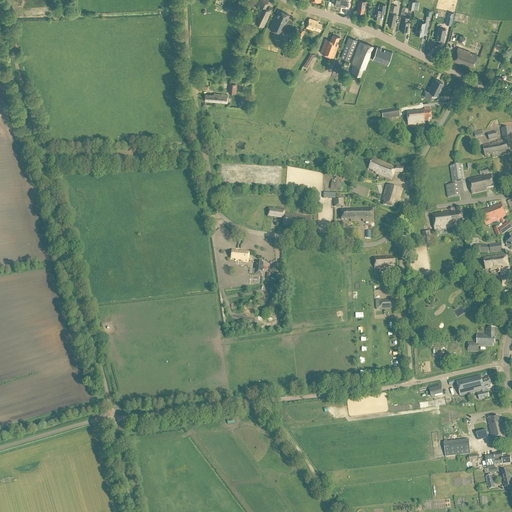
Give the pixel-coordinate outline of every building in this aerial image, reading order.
[(263,26),(271,9),(268,7),(267,9),(265,8),(268,1),(266,0),(259,0),(258,5),(260,6),(261,8),(257,16),(259,16),(256,23),(263,26)] [(366,1),(360,0),(358,0),(356,11),(363,12),(364,8),(365,8),(366,1)] [(378,6),(378,9),(374,8),(373,18),(380,19),(381,13),(384,14),(386,5),(379,4),(378,6)] [(292,25),(293,23),(288,21),(289,20),(288,19),(290,15),(278,10),(269,29),(281,34),(286,24),(288,25),(289,24),(292,25)] [(390,13),(387,25),(393,27),(396,14),(394,14),(390,13)] [(400,31),(402,31),(407,32),(408,22),(407,22),(407,18),(402,17),(401,21),(401,22),(400,31)] [(312,19),(309,18),(306,27),(319,31),(321,24),(317,22),(318,21),(312,19)] [(417,21),(415,34),(423,35),(424,26),(428,27),(429,21),(425,20),(425,22),(423,22),(423,23),(417,21)] [(437,27),(434,40),(443,42),(446,29),(437,27)] [(296,37),(301,39),(304,31),(299,29),(296,37)] [(340,36),(336,35),(333,34),(330,40),(325,38),(320,52),(333,57),(338,43),(337,43),(340,36)] [(459,40),(466,43),(468,36),(461,34),(459,40)] [(348,37),(340,57),(349,60),(357,40),(348,37)] [(359,41),(356,48),(351,63),(353,65),(351,72),(360,76),(363,68),(365,69),(373,46),(359,41)] [(372,59),(387,65),(392,52),(384,49),(384,51),(380,49),(381,48),(377,46),(372,59)] [(457,48),(452,61),(470,68),(471,65),(472,66),(476,56),(471,54),(469,53),(469,52),(460,48),(457,47),(457,48)] [(281,54),(289,57),(291,50),(283,48),(281,54)] [(303,65),(307,67),(314,55),(311,52),(303,65)] [(442,83),(435,79),(434,82),(432,82),(428,91),(424,89),(421,95),(430,99),(432,94),(436,95),(442,83)] [(229,83),(228,93),(235,93),(236,83),(230,83),(229,83)] [(204,101),(223,103),(227,103),(228,95),(214,94),(214,95),(205,94),(204,101)] [(406,112),(407,119),(408,126),(429,124),(429,120),(431,120),(430,109),(424,109),(424,111),(406,112)] [(398,110),(381,113),(382,121),(400,118),(398,110)] [(503,140),(511,138),(511,134),(511,128),(501,129),(503,140)] [(489,141),(497,139),(496,132),(487,135),(489,141)] [(511,154),(507,140),(482,147),(485,157),(492,155),(492,158),(511,154)] [(397,168),(395,168),(381,163),(372,159),(368,169),(373,171),(373,172),(375,172),(374,174),(391,181),(394,173),(402,173),(403,168),(397,167),(397,168)] [(450,167),(452,183),(465,181),(462,165),(450,167)] [(488,173),(488,170),(480,172),(480,175),(483,174),(484,177),(469,180),(472,195),(486,192),(488,189),(494,188),(492,177),(488,178),(488,176),(487,173),(488,173)] [(330,190),(336,191),(339,192),(343,174),(339,173),(339,175),(334,174),(333,180),(332,180),(330,190)] [(447,198),(460,197),(458,185),(446,186),(447,198)] [(402,190),(386,186),(382,201),(384,201),(383,206),(394,209),(396,202),(398,203),(402,190)] [(333,207),(336,207),(343,207),(343,199),(335,199),(335,194),(329,194),(323,193),(323,199),(334,200),(333,207)] [(501,205),(491,208),(496,222),(500,221),(502,224),(505,223),(503,220),(503,219),(506,217),(501,205)] [(274,209),(269,208),(268,218),(284,220),(283,227),(302,229),(302,227),(310,228),(312,218),(284,215),(285,210),(277,209),(277,211),(274,211),(274,209)] [(496,222),(491,208),(481,212),(486,226),(496,222)] [(362,221),(362,222),(372,222),(372,209),(350,209),(350,210),(341,210),(341,220),(349,220),(349,221),(351,221),(351,223),(359,222),(359,221),(362,221)] [(455,215),(455,213),(450,214),(450,213),(432,215),(435,231),(459,228),(459,226),(464,225),(462,214),(455,215)] [(498,230),(502,236),(511,228),(511,227),(508,223),(498,230)] [(432,245),(429,231),(422,232),(424,246),(432,245)] [(476,246),(476,254),(488,254),(488,252),(490,251),(490,254),(502,252),(501,244),(491,245),(489,246),(490,248),(488,248),(488,245),(476,246)] [(248,263),(250,253),(232,251),(231,259),(236,260),(236,261),(248,263)] [(508,267),(506,255),(488,258),(483,259),(485,269),(491,268),(491,271),(497,269),(498,270),(497,271),(498,274),(501,273),(500,270),(499,269),(500,269),(500,267),(502,267),(503,268),(508,267)] [(380,258),(374,258),(374,269),(382,269),(390,269),(390,267),(394,267),(394,258),(391,259),(391,257),(383,257),(383,259),(380,259),(380,258)] [(254,276),(262,277),(263,264),(255,263),(254,276)] [(502,289),(511,287),(509,277),(499,280),(502,289)] [(380,301),(375,301),(376,310),(379,310),(394,309),(394,300),(390,300),(391,302),(380,302),(380,301)] [(495,329),(488,329),(488,330),(486,330),(486,336),(477,336),(477,344),(468,343),(468,352),(478,353),(478,347),(493,347),(494,338),(495,338),(495,329)] [(482,392),(487,390),(487,389),(491,388),(489,380),(482,382),(481,377),(457,383),(460,397),(482,392)] [(431,398),(433,397),(443,394),(441,386),(429,390),(431,398)] [(489,398),(488,392),(482,394),(477,395),(479,400),(489,398)] [(498,417),(487,420),(488,423),(489,427),(491,436),(493,442),(506,439),(502,423),(499,423),(498,417)] [(469,441),(444,444),(445,458),(471,455),(469,441)] [(486,462),(483,462),(484,470),(487,470),(495,469),(495,466),(503,465),(504,466),(511,464),(510,456),(503,458),(502,454),(494,455),(494,457),(486,458),(486,462)] [(501,481),(503,480),(511,479),(509,471),(502,473),(502,475),(501,475),(501,477),(500,477),(501,481)] [(487,484),(494,483),(492,476),(486,477),(487,484)] [(511,485),(511,479),(503,480),(505,488),(511,486),(511,485)]
